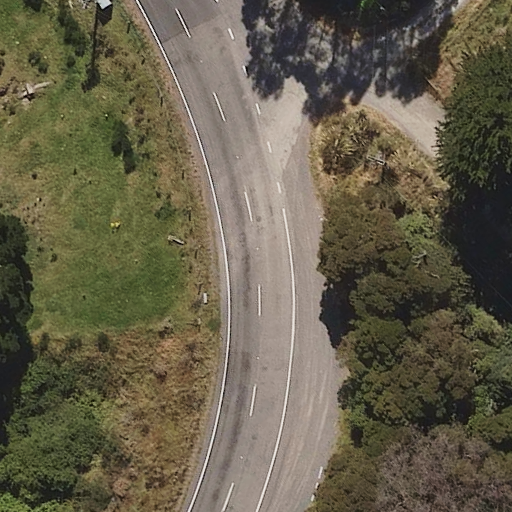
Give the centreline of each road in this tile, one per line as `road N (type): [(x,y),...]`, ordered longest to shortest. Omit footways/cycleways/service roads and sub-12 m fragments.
road 1 (secondary): [(223,511),(249,417),(260,321),(255,220),(210,70)]
road 2 (residential): [(210,70),(336,72),(511,235)]
